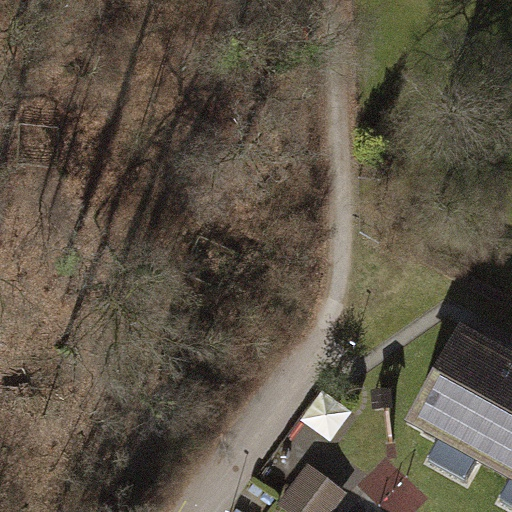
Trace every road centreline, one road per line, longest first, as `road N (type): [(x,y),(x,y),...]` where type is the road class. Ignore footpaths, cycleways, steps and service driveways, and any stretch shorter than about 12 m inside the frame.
road 1 (track): [(335,0),(348,246),(314,342)]
road 2 (residential): [(314,342),(204,511)]
